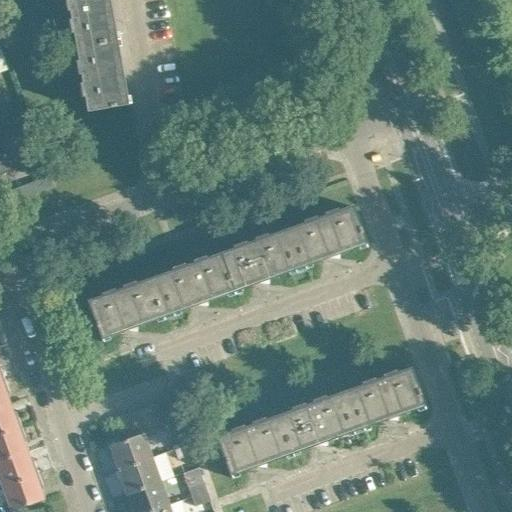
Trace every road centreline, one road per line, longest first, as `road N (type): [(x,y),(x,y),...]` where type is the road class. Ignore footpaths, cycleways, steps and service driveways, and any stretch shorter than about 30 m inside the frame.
road 1 (residential): [(486,511),(347,133)]
road 2 (residential): [(92,511),(0,255)]
road 3 (tertiary): [(511,407),(446,215)]
road 4 (residential): [(164,197),(131,0)]
road 5 (residential): [(164,197),(347,133)]
road 6 (residential): [(0,255),(164,197)]
road 7 (tertiary): [(446,215),(397,85)]
